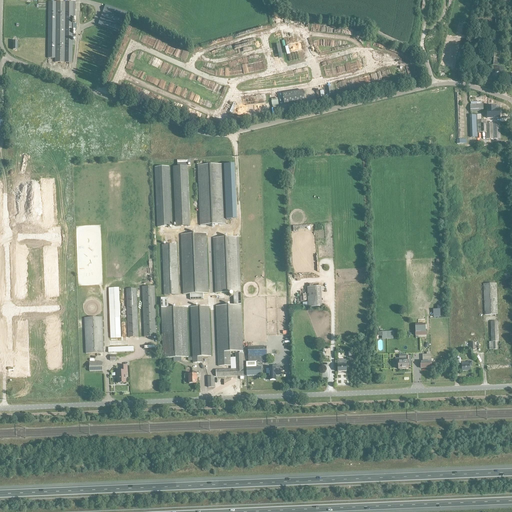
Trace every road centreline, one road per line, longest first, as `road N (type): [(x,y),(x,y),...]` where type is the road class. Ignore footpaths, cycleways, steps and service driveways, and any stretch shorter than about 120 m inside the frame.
road 1 (unclassified): [(0,409),(511,387)]
road 2 (motorway): [(511,472),(0,493)]
road 3 (unclassified): [(105,96),(213,135),(440,84)]
road 4 (unclassified): [(105,96),(137,45),(230,81),(391,40)]
road 5 (motorway): [(247,511),(511,500)]
road 6 (unclassified): [(391,40),(361,25),(295,15),(275,0)]
